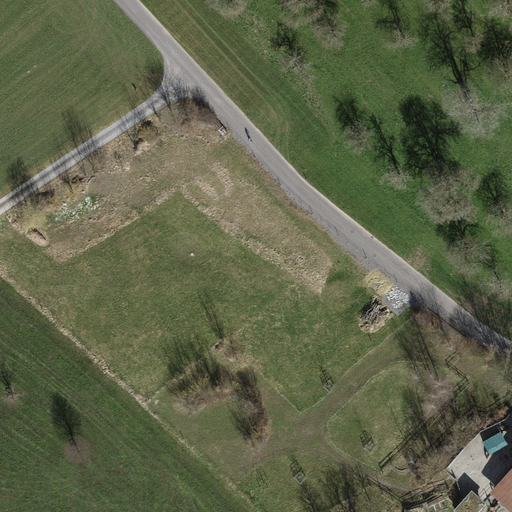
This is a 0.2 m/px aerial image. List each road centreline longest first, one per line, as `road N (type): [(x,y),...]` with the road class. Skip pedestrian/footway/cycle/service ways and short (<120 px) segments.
road 1 (unclassified): [(124,0),(364,252),(511,352)]
road 2 (track): [(195,75),(0,209)]
